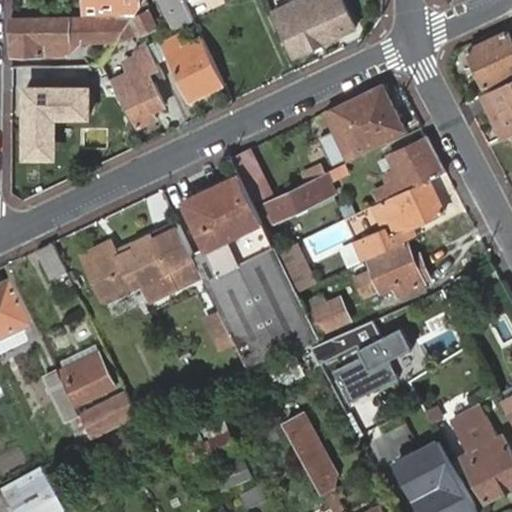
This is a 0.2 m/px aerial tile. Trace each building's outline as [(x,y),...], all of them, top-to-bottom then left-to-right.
[(113,9),(113,0),(102,0),(102,9),(113,9)] [(141,0),(113,0),(113,9),(136,10),(141,0)] [(160,22),(150,0),(141,0),(136,10),(145,28),(160,22)] [(194,14),(187,0),(164,0),(175,23),(194,14)] [(345,0),(283,0),(272,5),(294,51),(356,21),(345,0)] [(124,38),(145,28),(136,10),(133,16),(122,34),(124,38)] [(78,15),(14,15),(14,17),(14,49),(72,51),(88,38),(120,38),(122,34),(133,16),(78,15)] [(209,88),(225,80),(203,33),(185,40),(180,30),(165,38),(189,87),(205,80),(209,88)] [(468,47),(484,82),(511,69),(511,42),(506,30),(468,47)] [(157,80),(168,74),(152,43),(152,42),(138,49),(139,51),(124,58),(129,70),(113,78),(122,97),(127,94),(141,121),(163,112),(159,104),(167,99),(157,80)] [(511,77),(485,90),(507,136),(511,133),(511,77)] [(194,96),(209,88),(205,80),(189,87),(194,96)] [(91,111),(91,82),(29,82),(29,152),(50,152),(50,137),(55,132),(55,118),(59,111),(91,111)] [(403,126),(383,82),(333,106),(355,150),(403,126)] [(446,170),(428,133),(389,153),(395,166),(385,171),(389,181),(375,189),(381,200),(431,177),(446,170)] [(259,205),(270,201),(275,199),(249,146),(233,153),(243,173),(259,205)] [(309,182),(327,173),(321,162),(304,171),(309,182)] [(308,308),(299,289),(280,247),(264,215),(259,205),(243,173),(196,195),(198,197),(280,360),(308,344),(323,337),(319,330),(308,308)] [(335,189),(327,173),(309,182),(275,199),(270,201),(278,217),(335,189)] [(431,177),(381,200),(371,205),(382,229),(353,243),(362,262),(365,260),(421,235),(416,224),(447,209),(431,177)] [(211,244),(195,252),(202,266),(218,298),(220,302),(223,306),(233,327),(236,333),(237,335),(256,371),(280,360),(198,197),(196,195),(189,199),(211,244)] [(179,223),(177,219),(133,240),(136,245),(122,252),(119,246),(115,239),(86,254),(106,293),(136,278),(130,269),(139,265),(152,290),(202,266),(195,252),(179,223)] [(86,254),(115,239),(111,231),(82,246),(86,254)] [(299,238),(280,247),(299,289),(320,281),(299,238)] [(136,245),(133,240),(119,246),(122,252),(136,245)] [(49,242),(34,249),(48,278),(63,270),(49,242)] [(400,294),(426,281),(425,278),(433,275),(422,254),(415,257),(408,243),(368,261),(382,289),(395,285),(400,294)] [(454,303),(450,305),(463,329),(483,318),(470,295),(481,289),(473,273),(446,286),(454,303)] [(404,302),(430,290),(426,281),(400,294),(404,302)] [(80,289),(58,296),(64,311),(85,303),(80,289)] [(0,352),(25,340),(0,292),(0,352)] [(308,308),(319,330),(350,314),(339,292),(308,308)] [(223,306),(220,302),(205,310),(218,335),(222,333),(211,311),(223,306)] [(233,327),(223,306),(211,311),(222,333),(233,327)] [(323,337),(308,344),(318,363),(363,340),(355,323),(352,324),(323,337)] [(221,341),(236,333),(233,327),(222,333),(218,335),(221,341)] [(356,349),(360,357),(379,347),(385,359),(408,347),(398,327),(356,349)] [(360,357),(332,372),(349,403),(396,378),(385,359),(379,347),(360,357)] [(95,348),(56,367),(72,398),(75,403),(114,384),(95,348)] [(72,398),(56,367),(43,374),(61,411),(75,403),(72,398)] [(85,422),(94,440),(141,418),(128,394),(114,403),(116,407),(85,422)] [(294,397),(275,407),(279,416),(305,468),(319,494),(329,489),(338,484),(294,397)] [(461,457),(483,500),(511,484),(511,455),(502,437),(494,440),(479,409),(452,423),(468,454),(461,457)] [(201,462),(232,447),(223,430),(205,439),(201,428),(188,434),(201,462)] [(421,511),(475,511),(476,511),(438,441),(395,464),(421,511)] [(219,488),(246,474),(238,459),(211,473),(219,488)] [(2,482),(0,482),(0,498),(7,511),(27,511),(50,500),(33,467),(14,476),(2,482)] [(341,511),(329,489),(319,494),(328,511),(341,511)] [(270,505),(263,490),(248,497),(255,511),(259,511),(271,506),(270,505)]
